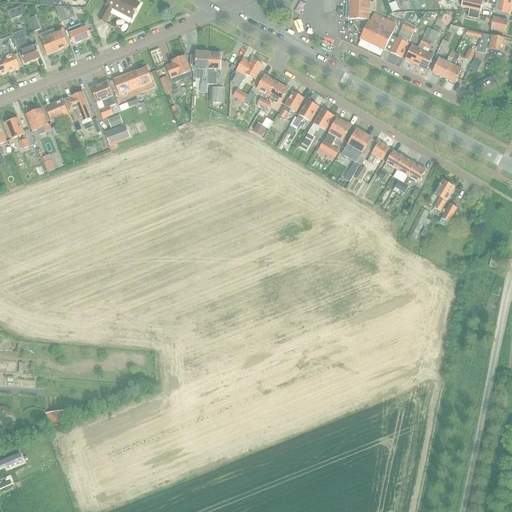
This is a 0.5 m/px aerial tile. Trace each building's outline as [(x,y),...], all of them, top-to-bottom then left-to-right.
[(106,5),(99,19),(105,22),(113,7),(132,17),(140,3),(133,0),(108,0),(106,5)] [(371,0),(354,0),(355,0),(353,0),(349,0),(349,19),(354,20),(368,20),(369,13),(371,13),(371,11),(374,11),(374,3),(369,2),(369,1),(372,1),(371,0)] [(463,0),(462,7),(469,9),(480,11),(481,3),(467,0),(463,0)] [(509,14),(511,2),(502,0),(484,0),(484,3),(495,5),(494,11),(509,14)] [(395,2),(389,4),(392,12),(398,9),(395,2)] [(62,23),(69,20),(64,8),(56,7),(62,23)] [(8,12),(11,19),(22,15),(20,8),(8,12)] [(478,20),(480,11),(469,9),(467,18),(478,20)] [(371,21),(368,20),(354,20),(354,24),(357,33),(362,35),(360,39),(385,50),(390,52),(397,38),(392,36),(396,25),(374,14),(371,21)] [(492,23),(490,30),(505,33),(508,20),(500,19),(500,18),(486,15),(485,22),(492,23)] [(33,32),(40,29),(36,17),(28,20),(33,32)] [(397,38),(390,52),(390,53),(401,58),(408,44),(407,43),(408,40),(409,41),(416,28),(405,23),(398,36),(400,36),(399,39),(397,38)] [(454,30),(461,33),(464,26),(457,23),(454,30)] [(79,25),(68,30),(74,44),(91,38),(87,27),(81,30),(79,25)] [(428,28),(421,45),(425,47),(433,30),(428,28)] [(433,30),(425,47),(430,49),(432,43),(434,44),(440,33),(433,30)] [(23,31),(14,35),(17,42),(25,64),(40,58),(36,46),(30,48),(27,40),(23,31)] [(55,32),(41,37),(47,55),(69,47),(63,31),(56,34),(55,32)] [(504,38),(487,35),(484,34),(475,53),(486,55),(487,49),(502,52),(504,38)] [(448,43),(443,40),(440,48),(444,50),(448,43)] [(2,42),(0,43),(0,52),(3,59),(8,73),(20,68),(14,54),(13,55),(10,48),(5,49),(2,42)] [(412,45),(405,60),(416,65),(423,51),(425,47),(421,45),(419,49),(412,45)] [(423,51),(416,65),(426,70),(433,56),(428,53),(430,49),(425,47),(423,51)] [(465,58),(471,61),(475,52),(471,50),(469,49),(465,58)] [(444,79),(456,54),(451,52),(446,62),(439,59),(432,73),(444,79)] [(208,84),(209,53),(196,53),(196,56),(190,55),(190,64),(193,74),(193,75),(196,75),(196,78),(202,78),(202,84),(208,84)] [(209,53),(208,84),(207,85),(217,85),(217,76),(215,76),(215,70),(221,70),(221,53),(209,53)] [(459,56),(456,54),(444,79),(455,84),(462,70),(454,66),(459,56)] [(191,74),(184,56),(172,61),(173,64),(166,67),(173,83),(191,76),(191,75),(191,74)] [(235,74),(236,75),(232,82),(239,87),(247,75),(255,80),(263,66),(258,63),(259,62),(254,59),(254,60),(252,59),(250,63),(243,59),(235,74)] [(474,59),(470,69),(476,72),(481,62),(474,59)] [(147,67),(114,80),(120,96),(127,93),(129,99),(155,88),(147,67)] [(269,96),(277,83),(265,76),(257,89),(269,96)] [(166,77),(160,79),(163,86),(168,83),(166,77)] [(117,105),(113,97),(108,82),(91,88),(97,103),(103,101),(105,108),(100,110),(103,119),(113,115),(110,107),(117,105)] [(289,90),(277,83),(269,96),(281,103),(289,90)] [(212,103),(222,104),(222,88),(213,88),(212,103)] [(245,101),(248,96),(238,90),(234,96),(244,102),(245,101)] [(77,109),(82,122),(93,118),(82,92),(72,96),(72,97),(65,100),(70,112),(77,109)] [(293,92),(280,115),(284,118),(287,112),(288,113),(290,109),(296,112),(304,98),(293,92)] [(52,123),(55,122),(54,120),(61,117),(62,120),(69,117),(62,100),(45,107),(52,123)] [(120,107),(121,111),(139,104),(137,100),(120,107)] [(295,117),(291,124),(297,128),(301,122),(302,123),(305,119),(310,122),(319,107),(308,101),(297,118),(295,117)] [(33,132),(38,130),(40,135),(46,133),(44,127),(48,126),(42,108),(26,115),(33,132)] [(322,109),(308,134),(300,147),(307,151),(315,138),(312,136),(316,131),(317,131),(320,128),(325,131),(334,116),(322,109)] [(120,115),(108,120),(111,128),(123,123),(120,115)] [(286,132),(295,117),(292,115),(283,130),(286,132)] [(17,118),(5,123),(12,140),(18,137),(23,150),(29,147),(35,144),(29,130),(23,132),(21,126),(20,126),(17,118)] [(258,123),(253,131),(262,137),(267,128),(269,130),(273,122),(266,118),(262,125),(258,123)] [(351,126),(337,118),(324,141),(331,146),(336,137),(343,141),(351,126)] [(126,125),(105,133),(110,146),(117,144),(131,138),(126,125)] [(55,136),(60,134),(57,127),(52,129),(55,136)] [(357,130),(342,154),(349,159),(361,166),(376,142),(372,139),(357,130)] [(286,132),(277,148),(280,150),(289,134),(286,132)] [(339,151),(331,146),(324,141),(319,149),(335,158),(339,151)] [(379,143),(368,161),(372,164),(377,157),(383,160),(390,149),(379,143)] [(397,170),(404,158),(393,151),(386,164),(397,170)] [(48,174),(55,171),(50,155),(42,158),(48,174)] [(407,176),(415,164),(404,158),(397,170),(407,176)] [(26,182),(31,180),(25,163),(20,164),(26,182)] [(426,171),(415,164),(407,176),(419,183),(426,171)] [(366,169),(361,166),(355,176),(360,179),(366,169)] [(382,170),(378,177),(383,180),(387,174),(382,170)] [(399,190),(403,183),(398,180),(394,187),(399,190)] [(440,198),(434,207),(444,213),(442,217),(449,221),(457,208),(450,204),(446,209),(443,207),(455,187),(443,181),(435,195),(440,198)] [(408,186),(403,183),(399,190),(405,193),(408,186)] [(420,191),(416,188),(411,196),(416,199),(420,191)] [(420,208),(406,237),(415,242),(429,212),(420,208)] [(46,420),(58,418),(55,406),(43,408),(46,420)] [(18,453),(0,460),(0,466),(21,459),(18,453)] [(9,479),(0,483),(0,489),(11,484),(9,479)] [(18,487),(0,492),(0,500),(20,495),(18,487)]
